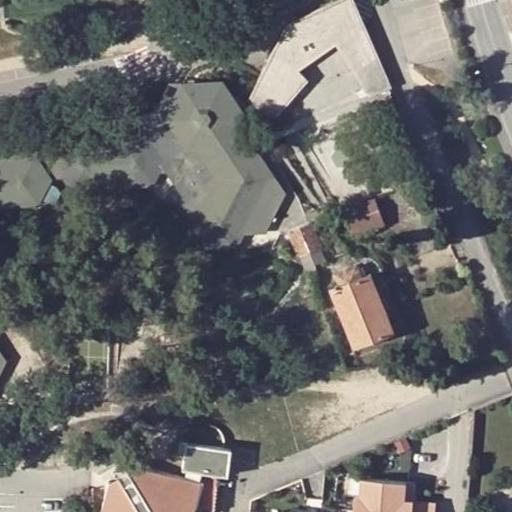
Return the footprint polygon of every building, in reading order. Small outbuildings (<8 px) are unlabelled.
[(352,0),(332,0),(285,24),(304,55),(330,37),(334,43),(367,94),(389,85),(352,0)] [(285,24),(274,45),(298,70),(334,43),(330,37),(304,55),(285,24)] [(298,70),(274,45),(246,100),(272,119),(306,79),(298,70)] [(222,147),(230,132),(239,116),(219,85),(183,85),(171,109),(166,120),(140,120),(137,124),(128,112),(104,114),(92,136),(95,141),(71,143),(68,148),(59,164),(63,171),(73,187),(98,186),(110,162),(124,183),(149,182),(158,165),(160,161),(170,159),(182,176),(176,191),(181,199),(180,203),(207,246),(234,246),(245,223),(256,223),(261,228),(269,228),(285,194),(273,175),(267,175),(252,154),(245,155),(227,156),(222,147)] [(171,109),(128,112),(137,124),(140,120),(166,120),(171,109)] [(0,187),(10,204),(34,203),(48,180),(44,173),(52,168),(57,175),(63,171),(59,164),(68,148),(49,149),(37,130),(22,131),(18,138),(0,138),(0,187)] [(227,156),(245,155),(230,132),(222,147),(227,156)] [(160,161),(158,165),(176,191),(182,176),(170,159),(160,161)] [(110,162),(98,186),(124,183),(110,162)] [(342,212),(352,239),(385,224),(375,198),(342,212)] [(321,247),(311,221),(289,230),(300,255),(321,247)] [(333,289),(355,346),(392,332),(369,273),(363,275),(358,263),(334,274),(338,287),(333,289)] [(118,484),(131,478),(123,463),(111,469),(118,484)] [(107,481),(99,511),(190,511),(194,510),(200,480),(134,464),(131,478),(118,484),(107,481)] [(413,483),(359,479),(358,495),(353,495),(352,511),(370,511),(402,511),(404,492),(413,492),(413,483)] [(412,500),(413,492),(404,492),(402,511),(433,511),(434,502),(412,500)] [(306,506),(270,503),(269,511),(319,511),(320,511),(306,510),(306,506)]
